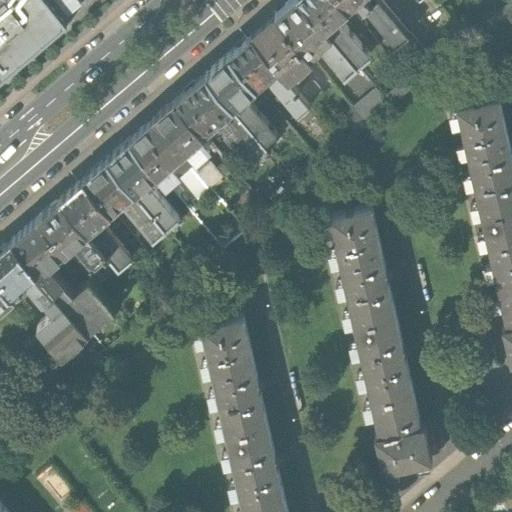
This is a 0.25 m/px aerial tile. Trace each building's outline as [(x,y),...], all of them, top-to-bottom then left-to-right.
[(0,0),(0,82),(66,25),(45,0),(0,0)] [(344,74),(357,64),(303,0),(288,0),(274,12),(310,55),(311,56),(321,47),(344,74)] [(342,0),(303,0),(357,64),(370,52),(337,14),(347,5),(342,0)] [(409,32),(381,0),(342,0),(347,5),(353,0),(360,0),(396,43),(409,32)] [(511,0),(502,7),(511,18),(511,0)] [(288,75),(310,55),(274,12),(252,32),(288,75)] [(252,32),(229,51),(256,84),(267,75),(298,112),(311,102),(288,75),(252,32)] [(245,93),(256,84),(229,51),(206,71),(264,141),(277,130),(245,93)] [(444,53),(420,72),(426,80),(450,60),(444,53)] [(418,70),(395,89),(403,99),(426,80),(420,72),(418,70)] [(270,148),(264,141),(206,71),(175,97),(203,130),(221,115),(258,159),(270,148)] [(363,100),(367,105),(378,119),(403,99),(395,89),(387,80),(363,100)] [(511,155),(498,95),(457,105),(507,322),(504,323),(511,357),(511,356),(511,155)] [(203,130),(175,97),(153,116),(187,157),(210,138),(203,130)] [(367,128),(378,119),(367,105),(355,114),(367,128)] [(153,116),(130,136),(157,169),(164,177),(187,157),(153,116)] [(146,178),(157,169),(130,136),(107,155),(165,226),(177,215),(146,178)] [(111,208),(122,199),(153,236),(165,226),(107,155),(84,175),(111,208)] [(132,254),(100,217),(111,208),(84,175),(61,195),(119,265),(132,254)] [(200,195),(191,201),(224,245),(243,230),(216,194),(205,202),(200,195)] [(61,195),(38,214),(65,247),(76,238),(107,275),(119,265),(61,195)] [(370,204),(330,214),(379,431),(376,432),(384,465),(430,455),(424,428),(422,421),(420,422),(404,351),(387,275),(370,204)] [(49,261),(65,247),(38,214),(12,237),(64,298),(74,290),(49,261)] [(88,327),(64,298),(12,237),(0,246),(0,274),(14,291),(29,278),(54,307),(38,320),(62,349),(88,327)] [(0,274),(0,303),(14,291),(0,274)] [(74,290),(64,298),(88,327),(114,305),(90,276),(74,290)] [(242,314),(202,323),(245,511),(287,511),(276,460),(259,384),(242,314)] [(492,344),(469,349),(474,371),(497,366),(492,344)] [(482,407),(474,371),(451,377),(459,413),(482,407)] [(353,511),(346,480),(323,486),(328,511),(353,511)] [(511,511),(511,484),(498,497),(511,511)]
